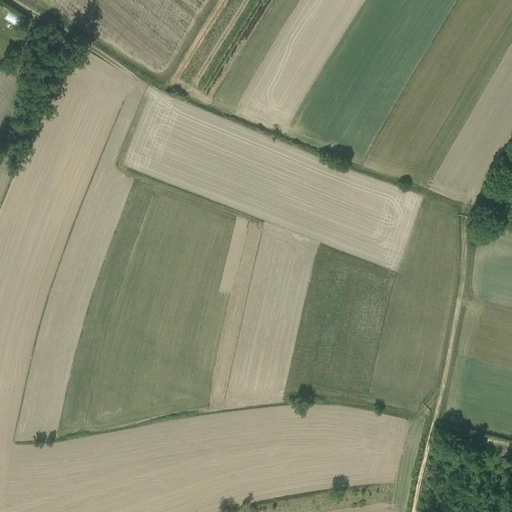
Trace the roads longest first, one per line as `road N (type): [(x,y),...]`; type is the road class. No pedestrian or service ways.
road 1 (track): [(433,427),(465,267),(481,214),(511,159)]
road 2 (track): [(10,0),(154,93)]
